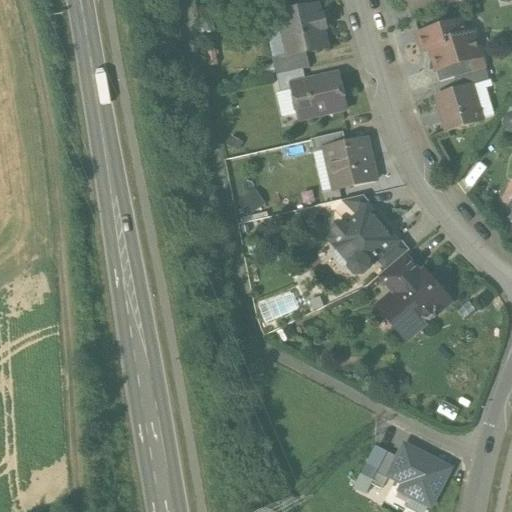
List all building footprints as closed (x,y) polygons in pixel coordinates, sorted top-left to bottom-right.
[(408,0),(413,12),(453,0),(408,0)] [(318,8),(280,16),(289,56),(289,57),(307,53),(327,48),(323,30),(326,29),(323,17),(320,18),(318,8)] [(463,22),(419,35),(424,52),(430,49),(437,69),(437,72),(471,62),(481,58),(474,34),(467,36),(463,22)] [(310,69),(307,53),(289,57),(289,56),(273,59),(276,76),(303,70),(310,69)] [(471,62),(437,72),(437,69),(435,70),(440,84),(455,79),(474,73),(471,62)] [(306,82),(303,70),(276,76),(281,94),(293,91),(292,85),(306,82)] [(455,79),(458,91),(471,87),(490,82),(486,70),(474,73),(455,79)] [(306,82),(292,85),(293,91),(296,101),(293,105),(294,112),(299,115),(307,113),(308,120),(346,112),(337,75),(306,82)] [(458,91),(436,98),(447,133),(482,122),(471,87),(458,91)] [(326,150),(346,145),(343,134),(310,141),(314,154),(325,152),(324,150),(326,150)] [(326,150),(324,150),(325,152),(329,171),(332,171),(337,191),(376,182),(367,140),(346,145),(326,150)] [(372,208),(364,197),(342,203),(357,218),(368,209),(369,210),(372,208)] [(357,218),(346,227),(344,225),(339,224),(333,229),(333,235),(335,237),(330,241),(350,265),(349,270),(355,277),(363,276),(369,271),(369,265),(375,260),(376,262),(397,243),(369,210),(368,209),(357,218)] [(400,240),(397,243),(376,262),(386,272),(406,255),(409,252),(400,240)] [(420,273),(406,255),(386,272),(377,279),(389,294),(374,308),(407,346),(454,306),(424,270),(420,273)] [(422,455),(404,446),(398,459),(388,477),(413,490),(410,497),(431,508),(451,471),(433,461),(430,462),(423,458),(422,455)] [(386,455),(376,449),(362,476),(372,482),(386,455)] [(398,459),(387,454),(386,455),(372,482),(371,485),(381,491),(388,477),(398,459)]
